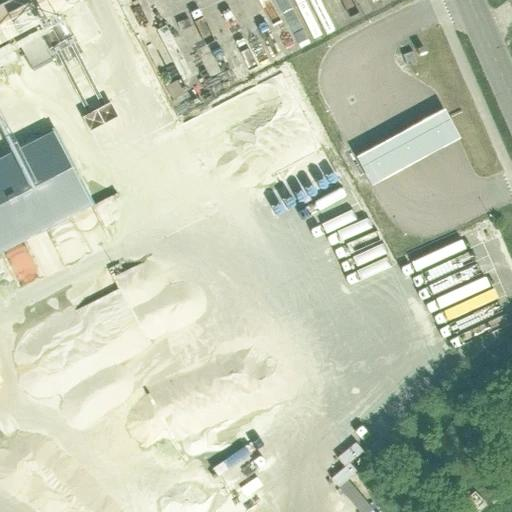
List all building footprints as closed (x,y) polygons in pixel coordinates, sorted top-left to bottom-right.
[(0,0),(0,44),(85,0),(84,0),(0,0)] [(248,43),(241,25),(232,28),(239,46),(248,43)] [(174,68),(183,64),(174,46),(165,50),(174,68)] [(412,52),(403,56),(406,67),(416,64),(412,52)] [(445,114),(356,162),(372,191),(461,143),(445,114)] [(51,132),(0,158),(0,252),(90,205),(51,132)] [(511,457),(503,465),(510,473),(511,475),(511,457)] [(474,511),(483,504),(473,493),(465,501),(474,511)]
